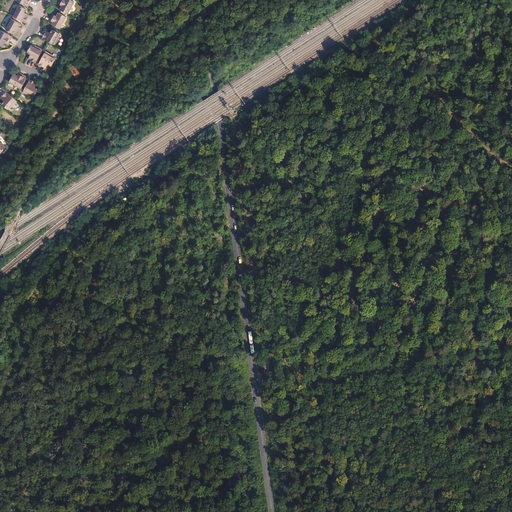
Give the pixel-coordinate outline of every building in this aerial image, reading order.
[(68,0),(59,0),(59,2),(61,3),(59,5),(60,6),(58,10),(66,15),(73,2),(68,0)] [(15,8),(10,16),(23,23),(26,18),(23,16),(24,14),(23,13),(25,10),(18,6),(16,9),(15,8)] [(48,23),(59,30),(66,17),(58,13),(56,17),(54,16),(53,19),(51,18),(48,23)] [(13,30),(14,31),(15,29),(18,31),(21,25),(9,18),(5,26),(6,27),(4,30),(11,34),(13,30)] [(12,38),(1,31),(0,32),(0,47),(2,48),(4,44),(6,46),(7,43),(9,44),(12,38)] [(42,39),(47,42),(54,46),(58,39),(57,38),(59,35),(52,31),(50,34),(48,36),(45,34),(42,39)] [(29,55),(29,56),(31,57),(29,61),(34,64),(42,51),(34,46),(33,48),(30,46),(26,53),(29,55)] [(37,65),(42,68),(44,65),(46,66),(47,65),(50,67),(54,60),(50,58),(51,57),(44,52),(37,65)] [(7,83),(19,90),(25,79),(20,75),(19,77),(17,75),(16,77),(12,75),(7,83)] [(32,90),(33,89),(31,87),(33,85),(27,81),(20,94),(27,98),(28,97),(31,98),(35,92),(32,90)] [(13,100),(4,93),(1,97),(3,99),(2,101),(2,102),(0,104),(0,105),(6,110),(8,107),(10,109),(15,102),(13,100)]
